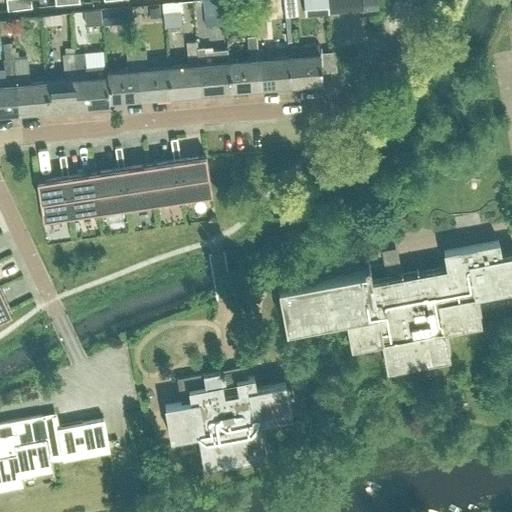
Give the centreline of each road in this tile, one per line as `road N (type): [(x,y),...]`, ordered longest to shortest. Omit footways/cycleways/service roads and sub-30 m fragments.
road 1 (residential): [(0,136),(318,104),(352,92),(386,57),(421,0)]
road 2 (residential): [(0,188),(52,301)]
